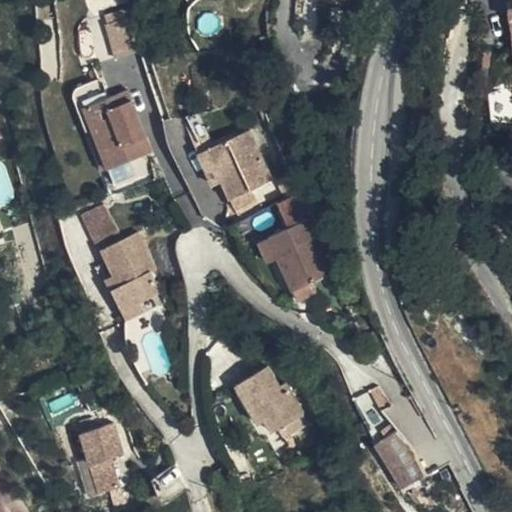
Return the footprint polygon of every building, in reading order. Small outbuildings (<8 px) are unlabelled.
[(160,46),(158,11),(131,13),(132,49),(160,46)] [(146,84),(107,100),(118,123),(110,127),(126,165),(171,150),(146,84)] [(118,123),(107,100),(94,105),(119,169),(126,165),(110,127),(118,123)] [(267,129),(224,148),(239,179),(248,197),(268,188),(290,178),(267,129)] [(239,179),(224,148),(214,152),(229,184),(239,179)] [(273,199),(268,188),(248,197),(253,207),(273,199)] [(92,244),(118,233),(105,203),(80,214),(92,244)] [(322,221),(285,235),(293,258),(306,290),(326,283),(344,277),(322,221)] [(173,271),(158,234),(118,248),(130,281),(122,285),(133,311),(174,296),(166,275),(173,271)] [(293,258),(285,235),(273,240),(281,261),(293,258)] [(330,295),(326,283),(306,290),(310,302),(330,295)] [(248,384),(252,390),(272,378),(267,373),(248,384)] [(272,378),(252,390),(239,399),(261,436),(270,431),(280,445),(302,431),(272,378)] [(446,445),(423,400),(394,415),(410,436),(387,447),(417,490),(435,479),(438,482),(459,469),(446,445)] [(302,431),(280,445),(285,453),(307,439),(302,431)] [(79,451),(90,477),(103,511),(106,511),(129,504),(119,475),(130,471),(118,436),(79,451)] [(103,511),(90,477),(80,481),(92,511),(103,511)]
